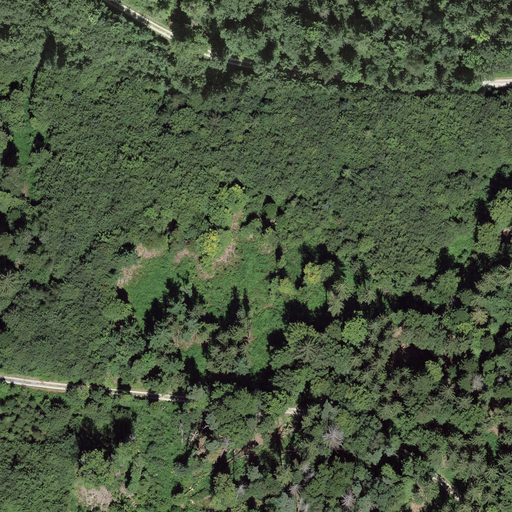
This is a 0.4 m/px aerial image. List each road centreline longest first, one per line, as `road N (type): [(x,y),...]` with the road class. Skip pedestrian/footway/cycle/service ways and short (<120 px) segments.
road 1 (track): [(480,511),(380,435),(325,413),(0,376)]
road 2 (track): [(107,0),(240,64),(405,85),(511,82)]
